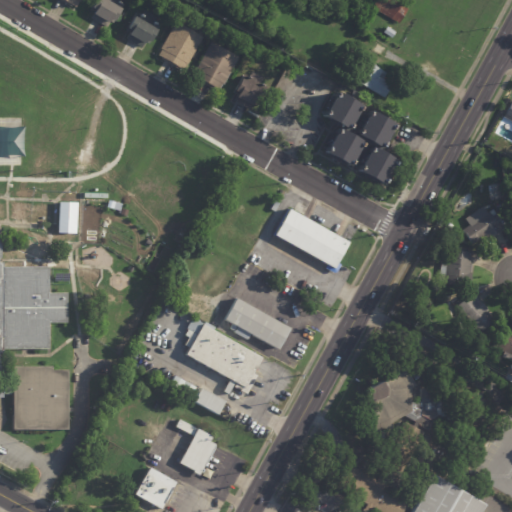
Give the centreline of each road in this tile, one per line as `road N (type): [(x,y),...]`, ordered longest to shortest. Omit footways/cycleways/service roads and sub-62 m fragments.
road 1 (secondary): [(511,30),(247,511)]
road 2 (residential): [(400,233),(0,1)]
